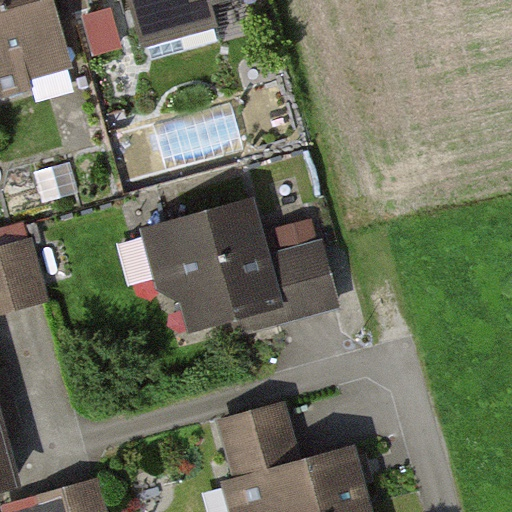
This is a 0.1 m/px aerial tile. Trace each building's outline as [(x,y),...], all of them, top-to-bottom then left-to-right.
[(0,0),(0,86),(80,65),(61,0),(0,0)] [(141,0),(155,46),(264,14),(259,0),(141,0)] [(266,198),(155,228),(185,336),(239,322),(243,338),(350,309),(331,242),(282,256),(266,198)] [(39,243),(0,254),(0,320),(57,305),(39,243)] [(0,364),(0,407),(11,404),(0,364)] [(11,404),(0,407),(0,497),(34,488),(11,404)] [(246,486),(315,466),(297,404),(228,424),(246,486)] [(388,511),(371,450),(315,466),(246,486),(232,490),(238,511),(388,511)] [(121,511),(113,484),(46,503),(49,511),(121,511)]
